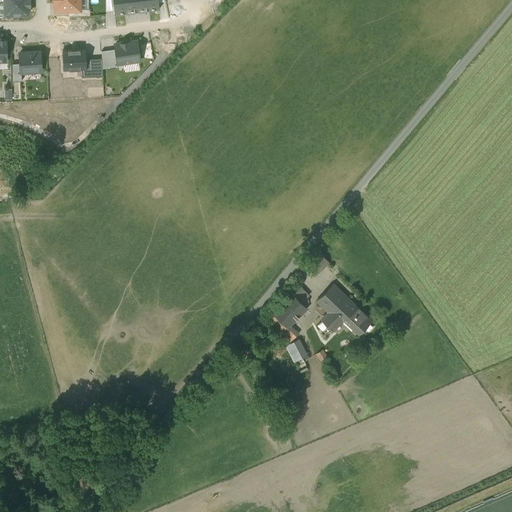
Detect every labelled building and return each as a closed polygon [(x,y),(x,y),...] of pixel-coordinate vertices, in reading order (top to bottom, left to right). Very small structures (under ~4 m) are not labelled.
[(0,5),(0,14),(28,14),(28,6),(30,6),(29,0),(4,0),(5,6),(0,5)] [(82,11),(81,0),(53,0),(54,11),(82,11)] [(112,0),(115,14),(137,12),(135,0),(112,0)] [(135,0),(137,12),(160,9),(158,0),(135,0)] [(138,61),(140,61),(137,41),(115,44),(116,49),(118,64),(119,64),(124,63),(138,61)] [(86,49),(62,50),(63,71),(81,70),(82,78),(87,77),(86,59),(86,49)] [(116,49),(102,51),(102,58),(102,69),(119,66),(119,64),(118,64),(116,49)] [(42,71),(40,52),(19,53),(20,63),(20,72),(42,71)] [(86,59),(87,77),(103,77),(102,69),(102,58),(86,59)] [(138,61),(124,63),(125,71),(139,69),(138,61)] [(20,63),(12,64),(12,82),(22,81),(21,72),(20,72),(20,63)] [(329,262),(320,253),(307,265),(315,274),(329,262)] [(372,320),(334,284),(317,301),(328,312),(321,319),(333,331),(344,319),(347,322),(359,333),(372,320)] [(299,286),(292,294),(301,302),(309,295),(299,286)] [(301,302),(292,294),(273,314),(288,328),(290,326),(307,308),(301,302)] [(288,328),(273,314),(268,319),(290,341),(297,333),(290,326),(288,328)] [(300,339),(295,342),(302,356),(307,354),(300,339)] [(294,360),(302,356),(295,342),(287,346),(294,360)] [(317,352),(322,360),(328,356),(324,349),(317,352)]
